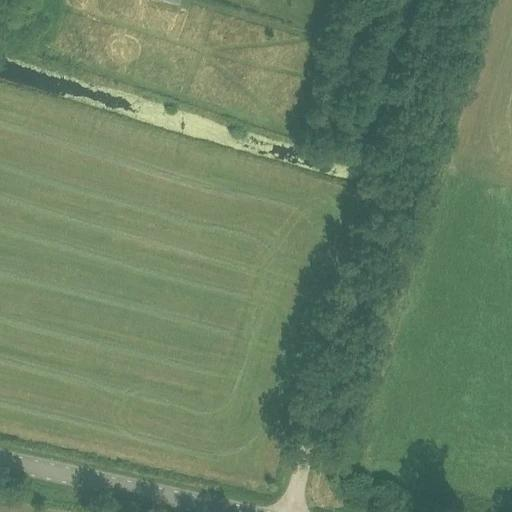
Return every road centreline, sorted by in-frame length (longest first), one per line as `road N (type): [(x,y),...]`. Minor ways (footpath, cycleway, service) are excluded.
road 1 (track): [(286,511),(443,0)]
road 2 (tertiary): [(211,511),(0,464)]
